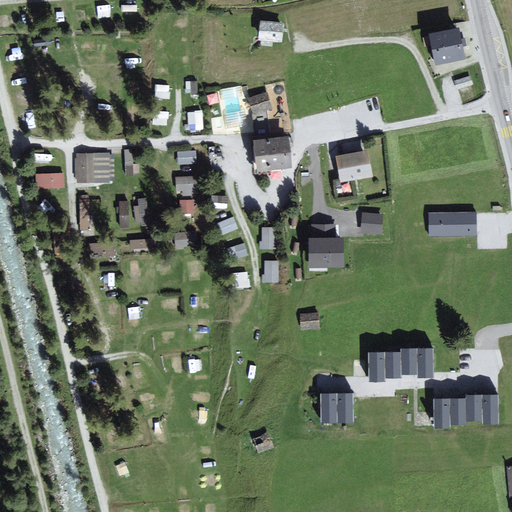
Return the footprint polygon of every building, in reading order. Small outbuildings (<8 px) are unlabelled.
[(281,29),(282,25),(262,23),(260,38),(280,40),(281,29)] [(460,44),(457,29),(431,35),(437,63),(463,57),(460,44)] [(472,84),(470,77),(456,81),(458,88),(472,84)] [(156,82),(155,96),(170,97),(170,82),(156,82)] [(273,107),(268,91),(248,96),(252,115),(273,107)] [(196,121),(197,129),(204,128),(202,108),(188,110),(189,122),(196,121)] [(169,110),(153,109),(153,122),(168,123),(169,110)] [(289,145),(288,137),(254,141),(258,170),(292,166),(290,149),(289,145)] [(177,149),(178,163),(197,163),(196,148),(177,149)] [(373,175),(368,151),(349,155),(338,157),(342,181),(373,175)] [(113,155),(77,155),(77,165),(77,182),(114,181),(113,162),(113,155)] [(65,170),(37,171),(38,186),(65,185),(65,170)] [(199,191),(198,174),(176,174),(177,192),(199,191)] [(217,195),(218,201),(229,200),(228,193),(217,195)] [(136,196),(138,223),(150,222),(147,195),(136,196)] [(98,234),(97,197),(81,198),(82,235),(98,234)] [(120,198),(120,225),(129,225),(130,198),(120,198)] [(195,198),(179,198),(180,211),(195,211),(195,198)] [(476,234),(476,213),(431,214),(431,235),(476,234)] [(381,216),(364,214),(362,231),(379,233),(381,216)] [(234,215),(220,220),(224,233),(239,227),(234,215)] [(261,246),(276,247),(277,226),(262,225),(261,246)] [(343,266),(342,238),(335,239),(334,226),(313,226),(313,239),(309,239),(310,267),(343,266)] [(178,246),(193,245),(192,231),(177,232),(178,246)] [(130,245),(151,246),(152,237),(130,237),(130,245)] [(116,240),(91,241),(92,251),(104,250),(104,254),(117,254),(116,240)] [(245,240),(230,245),(234,258),(249,253),(245,240)] [(279,279),(279,258),(264,258),(264,280),(279,279)] [(249,270),(238,270),(238,287),(249,287),(249,270)] [(318,327),(318,314),(301,315),(302,328),(318,327)] [(433,376),(433,349),(401,349),(401,353),(370,353),(370,380),(382,380),(384,380),(384,377),(389,377),(401,377),(401,373),(414,373),(419,373),(419,376),(423,376),(433,376)] [(354,384),(353,376),(329,377),(329,385),(354,384)] [(351,421),(351,394),(340,394),(334,394),(322,394),(322,422),(351,421)] [(479,396),(466,396),(466,399),(453,399),(447,399),(435,399),(435,428),(449,428),(449,424),(465,424),(465,419),(482,419),(482,424),(496,424),(496,396),(485,396),(479,396)] [(269,439),(267,434),(254,440),(259,452),(272,446),(269,439)]
